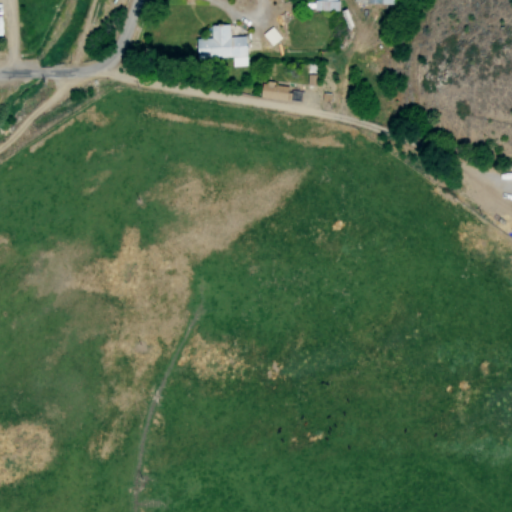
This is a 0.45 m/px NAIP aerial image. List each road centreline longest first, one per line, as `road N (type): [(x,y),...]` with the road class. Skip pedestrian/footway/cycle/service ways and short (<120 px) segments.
road 1 (residential): [(16,74),(347,247)]
road 2 (residential): [(0,74),(96,67),(115,48),(137,0)]
